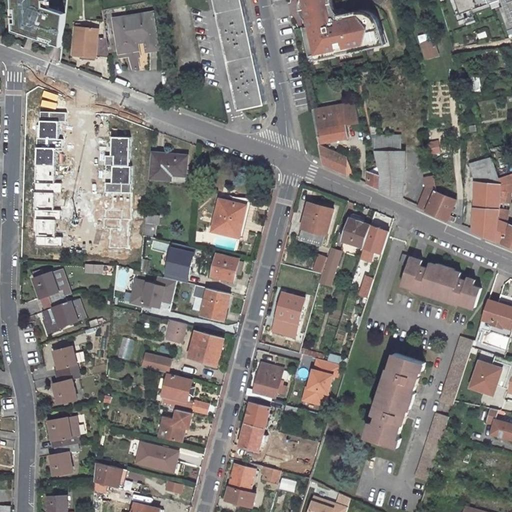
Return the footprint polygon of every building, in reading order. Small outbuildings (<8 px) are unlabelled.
[(0,0),(0,30),(20,32),(21,15),(10,15),(11,0),(0,0)] [(20,36),(19,48),(54,61),(59,23),(59,0),(36,0),(32,38),(20,36)] [(243,0),(216,0),(243,110),(268,105),(243,0)] [(305,0),(301,0),(308,34),(312,33),(309,15),(317,13),(313,0),(307,0),(305,1),(305,0)] [(305,0),(305,1),(307,0),(313,0),(317,13),(309,15),(312,33),(308,34),(313,54),(317,53),(318,58),(340,54),(339,51),(345,50),(347,48),(351,47),(352,51),(366,48),(365,44),(370,43),(371,44),(374,46),(387,43),(380,22),(378,18),(374,14),(369,11),(365,10),(361,9),(354,9),(352,9),(345,11),(340,14),(338,11),(336,7),(334,1),(333,0),(305,0)] [(511,0),(456,0),(463,18),(502,5),(511,28),(511,0)] [(155,13),(115,19),(119,47),(120,53),(140,50),(139,44),(146,44),(148,53),(160,51),(155,13)] [(106,49),(97,47),(100,30),(77,27),(73,55),(107,60),(106,49)] [(439,56),(435,40),(423,43),(427,59),(439,56)] [(30,72),(26,191),(38,192),(53,193),(57,82),(30,72)] [(82,92),(79,101),(105,112),(104,116),(112,119),(117,105),(82,92)] [(356,103),(316,111),(323,145),(349,139),(347,127),(360,124),(356,103)] [(403,140),(374,140),(377,153),(403,153),(403,140)] [(322,148),(326,167),(336,172),(347,177),(346,159),(322,148)] [(155,151),(153,176),(187,179),(189,154),(155,151)] [(403,153),(377,153),(380,167),(384,180),(382,192),(404,202),(407,169),(403,168),(403,153)] [(493,158),(471,164),(476,184),(474,233),(497,242),(500,205),(501,203),(502,190),(502,184),(500,178),(493,158)] [(370,171),(368,186),(382,192),(384,180),(380,167),(370,171)] [(511,173),(500,178),(502,184),(502,190),(511,191),(511,173)] [(456,201),(436,192),(435,177),(426,178),(427,189),(419,209),(448,222),(450,216),(456,201)] [(511,191),(502,190),(501,203),(511,203),(511,197),(511,191)] [(38,192),(38,203),(53,204),(53,193),(38,192)] [(237,199),(236,204),(249,207),(250,202),(237,199)] [(223,202),(216,233),(242,239),(249,207),(236,204),(223,202)] [(303,230),(300,242),(324,249),(327,237),(329,237),(336,212),(311,204),(305,224),(309,225),(308,231),(303,230)] [(497,242),(503,245),(511,225),(506,223),(508,216),(511,210),(500,205),(497,242)] [(97,208),(95,231),(130,234),(132,211),(97,208)] [(148,214),(145,236),(154,238),(155,225),(160,226),(161,216),(148,214)] [(450,216),(448,222),(456,225),(457,219),(450,216)] [(390,234),(351,220),(344,241),(365,249),(376,253),(383,255),(390,234)] [(511,223),(511,225),(503,245),(511,248),(511,223)] [(145,236),(141,273),(152,276),(155,239),(154,238),(145,236)] [(166,276),(190,282),(198,250),(174,244),(166,276)] [(376,253),(365,249),(361,260),(370,263),(373,255),(375,255),(376,253)] [(334,253),(330,264),(327,275),(324,284),(335,287),(344,256),(334,253)] [(219,255),(212,281),(220,283),(221,279),(234,283),(237,274),(242,275),(245,264),(240,263),(241,260),(219,255)] [(409,268),(403,286),(415,290),(422,267),(424,261),(404,255),(401,265),(409,268)] [(86,263),(86,273),(105,273),(105,263),(86,263)] [(443,300),(442,301),(460,307),(461,305),(471,309),(471,307),(473,302),(478,304),(483,290),(475,287),(477,281),(469,279),(467,282),(460,280),(462,274),(456,272),(456,271),(439,265),(438,266),(431,264),(429,270),(422,267),(415,290),(414,292),(432,298),(433,297),(434,292),(445,295),(443,300)] [(52,272),(35,276),(41,301),(64,295),(62,290),(57,291),(52,272)] [(165,301),(173,303),(177,284),(137,275),(131,301),(163,309),(165,301)] [(375,280),(367,278),(361,295),(369,298),(375,280)] [(207,301),(203,315),(223,321),(225,313),(227,314),(232,295),(197,287),(195,298),(207,301)] [(285,292),(278,317),(299,323),(306,298),(285,292)] [(434,292),(433,297),(443,300),(445,295),(434,292)] [(43,307),(41,308),(44,320),(41,321),(44,331),(56,327),(56,324),(76,320),(70,301),(65,302),(64,295),(41,301),(43,307)] [(500,303),(488,299),(482,319),(492,322),(491,323),(503,327),(503,326),(511,328),(511,306),(510,306),(500,303)] [(186,325),(171,321),(167,340),(181,344),(186,325)] [(196,333),(189,359),(194,361),(217,367),(225,341),(196,333)] [(118,356),(129,359),(134,339),(123,336),(118,356)] [(462,337),(440,402),(453,406),(474,342),(462,337)] [(74,345),(55,348),(58,365),(55,366),(56,373),(78,370),(74,345)] [(147,355),(143,368),(169,374),(172,361),(147,355)] [(375,435),(373,441),(398,449),(401,440),(398,439),(403,425),(404,425),(409,411),(411,412),(417,394),(415,393),(419,378),(418,378),(420,372),(423,373),(426,364),(401,356),(399,361),(394,360),(391,369),(389,369),(384,387),(385,388),(390,389),(387,399),(382,398),(380,398),(374,415),(379,417),(376,424),(372,423),(369,433),(370,434),(375,435)] [(511,380),(511,360),(497,356),(494,366),(481,362),(472,388),(495,395),(499,382),(511,385),(511,380)] [(329,407),(340,363),(316,357),(305,401),(329,407)] [(263,363),(261,370),(282,375),(284,369),(263,363)] [(57,379),(53,380),(57,400),(75,398),(72,377),(79,376),(78,370),(56,373),(57,379)] [(282,375),(261,370),(256,390),(248,388),(246,395),(275,402),(282,375)] [(168,375),(162,397),(186,403),(187,400),(192,382),(168,375)] [(281,393),(288,394),(289,384),(283,383),(281,393)] [(186,403),(184,409),(193,411),(195,403),(187,400),(186,403)] [(195,403),(193,411),(207,415),(209,406),(195,403)] [(252,403),(247,424),(266,428),(271,408),(252,403)] [(286,405),(284,413),(299,417),(302,409),(286,405)] [(499,410),(491,408),(487,422),(495,424),(492,434),(511,439),(511,423),(497,420),(499,410)] [(170,441),(183,445),(187,429),(188,424),(192,425),(195,415),(179,411),(177,421),(166,418),(163,427),(169,428),(168,433),(172,434),(170,441)] [(436,414),(415,479),(428,483),(449,419),(436,414)] [(78,443),(77,435),(81,435),(77,415),(51,419),(54,446),(78,443)] [(269,436),(264,434),(266,428),(247,424),(241,446),(260,451),(262,443),(266,445),(269,436)] [(160,438),(170,441),(172,434),(168,433),(169,428),(163,427),(160,438)] [(78,443),(54,446),(54,453),(50,453),(52,474),(72,472),(69,451),(79,450),(78,443)] [(143,444),(138,463),(174,473),(179,454),(143,444)] [(186,450),(184,462),(200,466),(203,454),(186,450)] [(266,456),(264,466),(277,470),(280,460),(266,456)] [(98,462),(96,483),(107,486),(119,489),(124,469),(98,462)] [(236,465),(227,500),(254,506),(257,493),(252,491),(250,492),(256,469),(236,465)] [(264,466),(261,476),(274,480),(277,470),(264,466)] [(282,477),(280,487),(295,491),(298,481),(282,477)] [(169,480),(167,489),(183,493),(186,484),(169,480)] [(107,486),(96,483),(95,491),(105,494),(107,486)] [(49,497),(48,511),(67,511),(68,497),(49,497)] [(347,511),(349,508),(315,497),(310,511),(347,511)]
